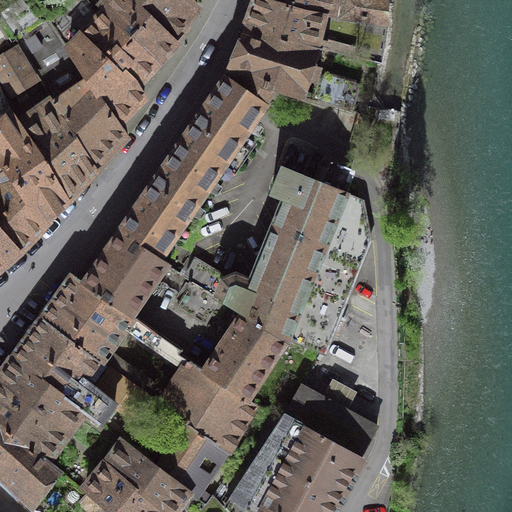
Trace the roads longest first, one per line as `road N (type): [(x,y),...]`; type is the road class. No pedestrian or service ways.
road 1 (residential): [(259,111),(344,152),(378,208),(387,427),(379,467),(356,511)]
road 2 (residential): [(196,67),(158,131),(92,213),(0,304)]
